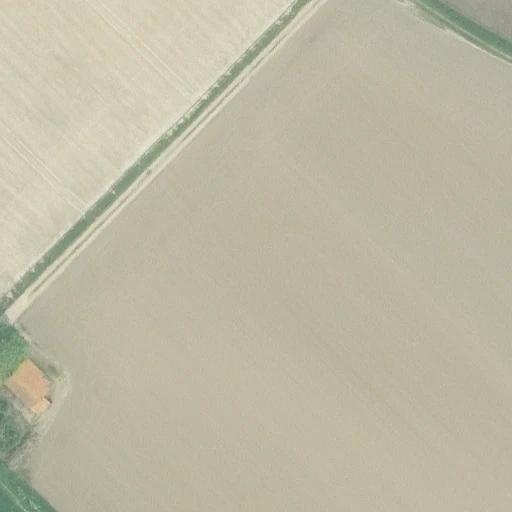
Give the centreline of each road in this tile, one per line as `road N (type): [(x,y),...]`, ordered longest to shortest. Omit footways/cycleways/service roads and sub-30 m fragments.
road 1 (track): [(317,0),(18,310)]
road 2 (track): [(511,57),(406,0)]
